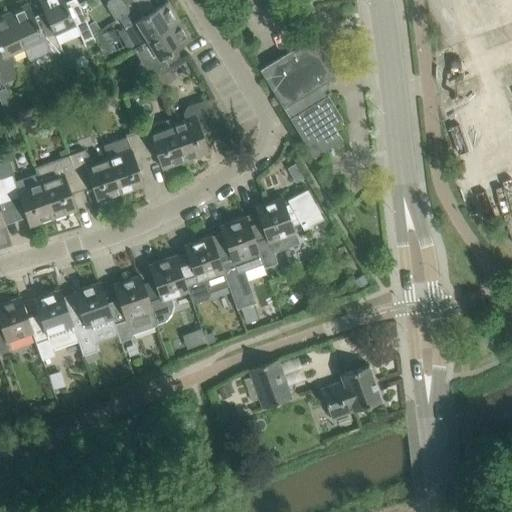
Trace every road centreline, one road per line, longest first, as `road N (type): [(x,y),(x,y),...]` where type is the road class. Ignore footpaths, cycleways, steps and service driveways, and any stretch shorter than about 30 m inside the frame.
road 1 (residential): [(0,266),(163,215),(262,150),(269,125),(196,0)]
road 2 (residential): [(427,411),(440,359),(435,303),(426,243),(400,171)]
road 3 (residential): [(400,171),(402,245),(427,411)]
road 4 (residential): [(400,171),(382,0)]
